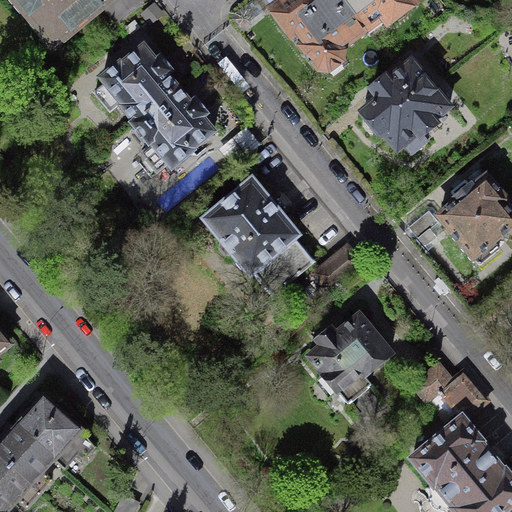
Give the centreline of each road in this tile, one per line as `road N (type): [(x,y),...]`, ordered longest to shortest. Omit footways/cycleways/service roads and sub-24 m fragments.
road 1 (residential): [(511,396),(192,9)]
road 2 (tertiary): [(215,511),(0,251)]
